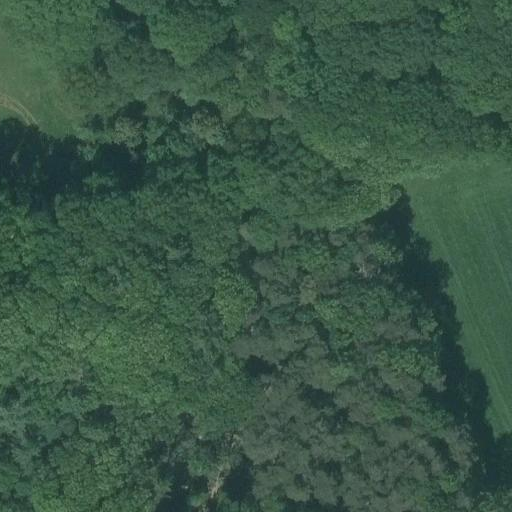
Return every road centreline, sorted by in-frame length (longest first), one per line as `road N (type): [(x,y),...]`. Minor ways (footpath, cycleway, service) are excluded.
road 1 (track): [(0,236),(157,210),(511,79)]
road 2 (track): [(341,141),(496,511)]
road 3 (track): [(157,210),(114,250),(52,287),(0,300)]
